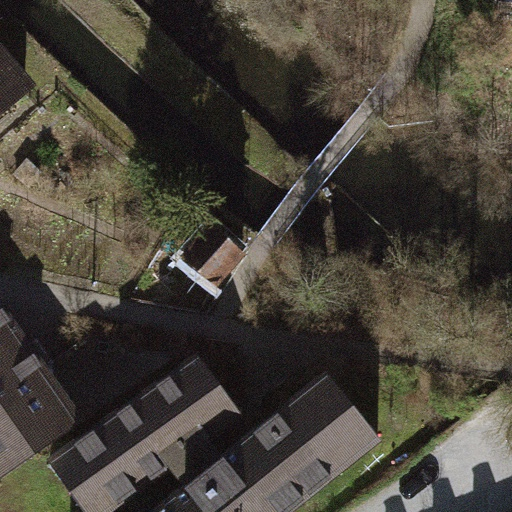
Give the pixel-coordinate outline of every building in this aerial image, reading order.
[(0,110),(31,84),(0,47),(0,110)] [(188,258),(218,285),(244,255),(214,229),(188,258)] [(0,484),(84,429),(0,304),(0,303),(0,484)] [(111,511),(243,422),(203,364),(55,465),(87,511),(111,511)] [(157,511),(311,511),(394,446),(334,371),(157,511)]
